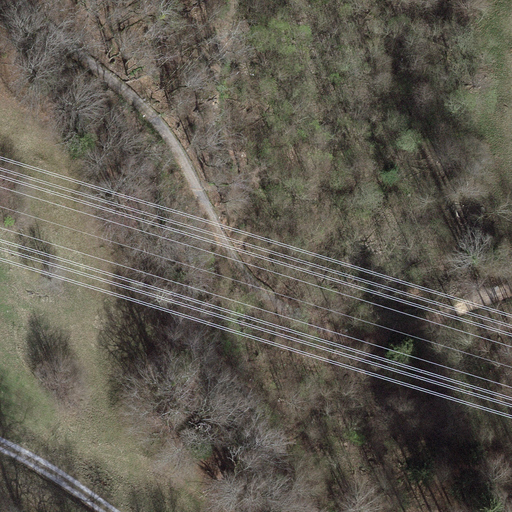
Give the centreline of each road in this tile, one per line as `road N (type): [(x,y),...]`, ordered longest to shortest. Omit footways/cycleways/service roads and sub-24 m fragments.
road 1 (track): [(511,289),(380,335),(326,335),(277,309),(241,273),(187,171),(139,105),(14,0)]
road 2 (track): [(108,511),(0,444)]
